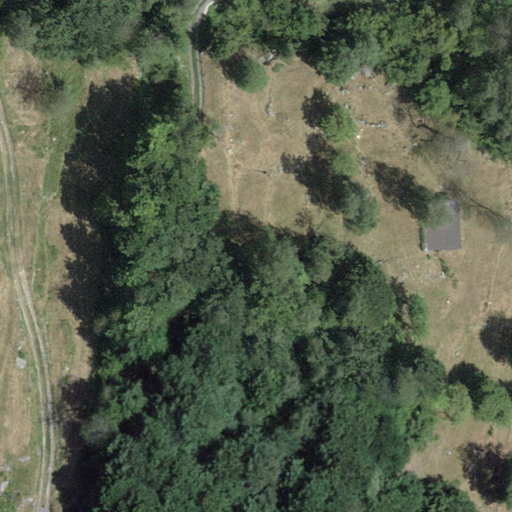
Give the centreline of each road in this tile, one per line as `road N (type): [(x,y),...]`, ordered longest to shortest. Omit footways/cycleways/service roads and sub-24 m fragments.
road 1 (track): [(84,511),(208,271),(195,33),(197,8),(212,0)]
road 2 (track): [(0,159),(45,374),(49,511)]
